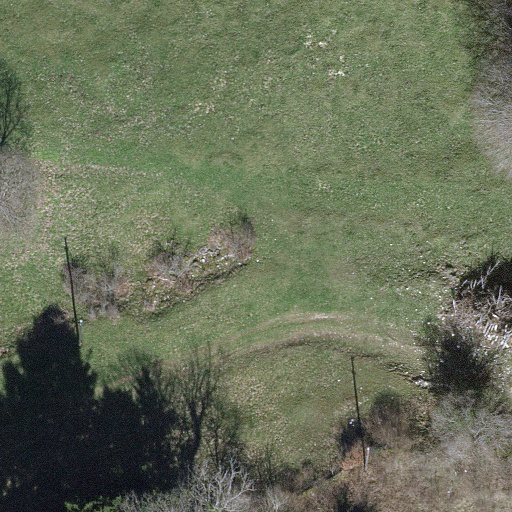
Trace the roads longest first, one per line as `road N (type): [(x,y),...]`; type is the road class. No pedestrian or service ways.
road 1 (track): [(0,433),(255,328),(327,315),(389,322),(511,377)]
road 2 (track): [(0,152),(325,189),(511,199)]
